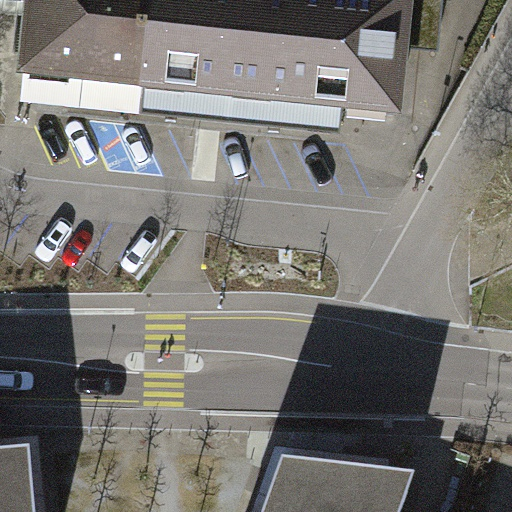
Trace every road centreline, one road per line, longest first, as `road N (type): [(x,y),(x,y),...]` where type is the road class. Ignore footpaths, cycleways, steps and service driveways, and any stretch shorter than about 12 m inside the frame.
road 1 (residential): [(428,243),(0,199)]
road 2 (secondary): [(0,359),(385,371)]
road 3 (residential): [(428,243),(511,93)]
road 4 (residential): [(385,371),(428,243)]
road 5 (secondary): [(385,371),(511,387)]
